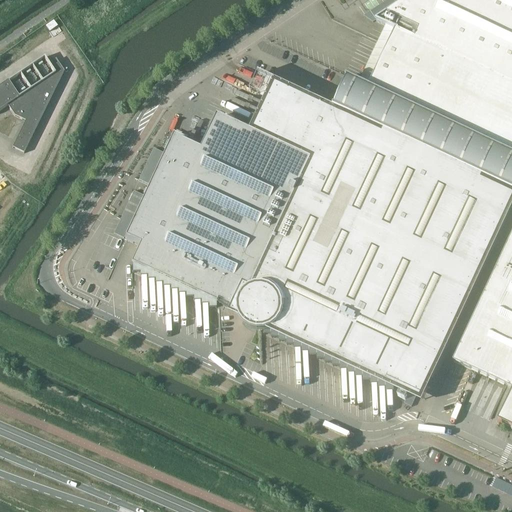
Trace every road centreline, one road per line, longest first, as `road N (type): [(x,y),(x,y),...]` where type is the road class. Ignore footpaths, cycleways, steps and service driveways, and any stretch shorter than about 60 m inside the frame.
road 1 (unclassified): [(294,0),(156,92),(51,257),(49,282),(68,299),(361,433),(416,421),(511,464)]
road 2 (secondary): [(137,511),(0,453)]
